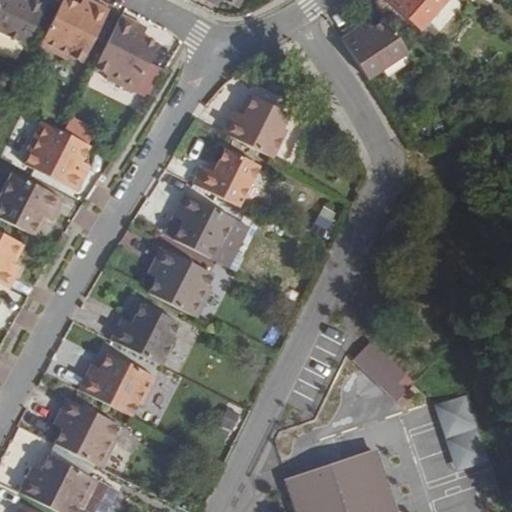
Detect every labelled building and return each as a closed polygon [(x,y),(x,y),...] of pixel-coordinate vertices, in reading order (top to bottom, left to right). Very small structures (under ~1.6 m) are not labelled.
[(48,1),(45,0),(27,0),(25,4),(19,1),(17,0),(0,0),(0,33),(26,46),(48,1)] [(79,8),(63,0),(39,49),(66,62),(69,57),(82,64),(110,12),(92,3),(88,12),(79,8)] [(85,0),(83,0),(79,8),(88,12),(92,3),(85,0)] [(198,0),(207,4),(208,0),(217,0),(221,2),(235,10),(240,0),(198,0)] [(221,2),(217,0),(208,0),(207,4),(216,10),(221,2)] [(382,0),(419,33),(447,0),(382,0)] [(139,26),(122,18),(96,70),(111,77),(108,82),(134,95),(158,47),(143,39),(135,35),(139,26)] [(354,31),(340,41),(367,81),(408,54),(406,52),(394,35),(385,21),(368,32),(360,38),(354,31)] [(364,25),(354,31),(360,38),(368,32),(364,25)] [(139,26),(135,35),(143,39),(147,31),(139,26)] [(402,30),(394,35),(406,52),(413,46),(402,30)] [(462,98),(451,111),(465,124),(477,110),(462,98)] [(253,101),(248,99),(238,118),(243,121),(253,101)] [(238,118),(232,115),(222,136),(273,161),(286,135),(282,133),(289,120),(253,101),(243,121),(238,118)] [(73,118),(66,134),(89,145),(96,129),(73,118)] [(26,165),(78,191),(87,173),(78,169),(82,162),(90,146),(89,145),(66,134),(41,121),(27,149),(32,151),(26,165)] [(201,168),(192,187),(239,210),(259,170),(224,152),(216,168),(213,174),(206,171),(201,168)] [(82,162),(78,169),(87,173),(90,167),(82,162)] [(216,168),(209,165),(206,171),(213,174),(216,168)] [(6,204),(9,206),(2,220),(39,238),(50,219),(55,221),(60,224),(71,202),(19,177),(6,204)] [(178,222),(184,224),(174,243),(211,262),(218,250),(221,251),(234,224),(183,199),(173,219),(178,222)] [(409,212),(398,206),(390,222),(401,228),(409,212)] [(334,212),(326,208),(315,230),(323,235),(334,212)] [(55,221),(50,219),(39,238),(45,241),(55,221)] [(184,224),(178,222),(169,240),(174,243),(184,224)] [(218,250),(211,262),(230,270),(248,232),(234,224),(221,251),(218,250)] [(0,284),(11,289),(21,268),(15,265),(11,263),(20,244),(0,234),(0,284)] [(25,246),(20,244),(11,263),(15,265),(25,246)] [(162,272),(158,280),(149,297),(198,321),(211,293),(207,291),(214,278),(162,252),(153,268),(162,272)] [(162,272),(153,268),(150,275),(158,280),(162,272)] [(139,307),(135,304),(124,324),(129,326),(139,307)] [(124,324),(118,321),(108,342),(159,367),(173,341),(169,339),(176,326),(139,307),(129,326),(124,324)] [(364,370),(382,353),(371,343),(354,360),(364,370)] [(386,392),(403,373),(382,353),(364,370),(386,392)] [(88,376),(79,393),(133,419),(140,405),(144,407),(157,381),(109,357),(100,373),(97,380),(88,376)] [(345,366),(330,396),(354,408),(368,378),(345,366)] [(100,373),(92,369),(88,376),(97,380),(100,373)] [(413,386),(414,384),(403,373),(386,392),(397,403),(413,386)] [(452,471),(485,463),(469,394),(437,402),(452,471)] [(70,423),(65,432),(57,447),(106,471),(120,444),(115,442),(122,428),(69,402),(60,418),(70,423)] [(60,418),(56,427),(65,432),(70,423),(60,418)] [(393,511),(374,453),(287,481),(296,511),(393,511)] [(37,483),(29,479),(20,496),(52,511),(77,511),(80,508),(84,510),(98,484),(49,460),(42,474),(37,483)] [(42,474),(33,471),(29,479),(37,483),(42,474)]
